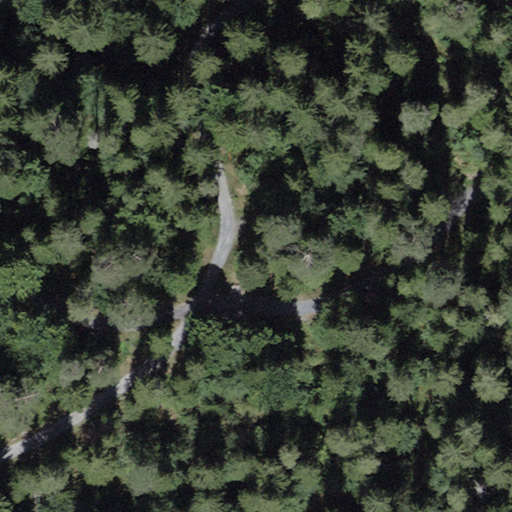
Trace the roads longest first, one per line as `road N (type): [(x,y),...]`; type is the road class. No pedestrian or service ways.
road 1 (track): [(253,0),(234,7),(196,57),(230,220),(194,318)]
road 2 (track): [(511,202),(487,198),(394,262),(317,301),(194,318)]
road 3 (track): [(194,318),(93,403),(0,446)]
road 4 (track): [(194,318),(94,322),(0,286)]
